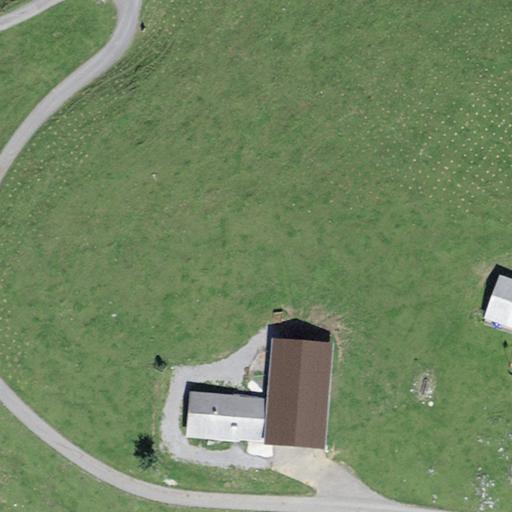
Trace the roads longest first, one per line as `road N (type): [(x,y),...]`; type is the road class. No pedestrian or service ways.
road 1 (unclassified): [(293,511),(181,504),(59,448),(0,378)]
road 2 (unclassified): [(0,184),(21,145),(126,38),(133,0)]
